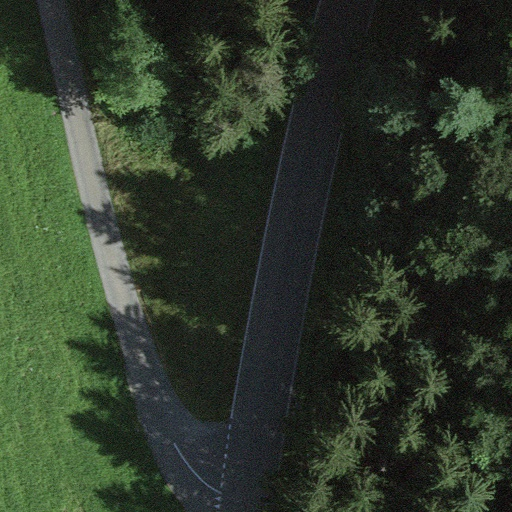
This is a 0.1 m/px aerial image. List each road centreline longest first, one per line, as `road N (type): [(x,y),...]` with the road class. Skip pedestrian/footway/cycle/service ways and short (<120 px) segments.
road 1 (track): [(51,0),(120,292),(156,405),(197,475),(245,503)]
road 2 (tertiary): [(244,511),(274,323),(346,0)]
